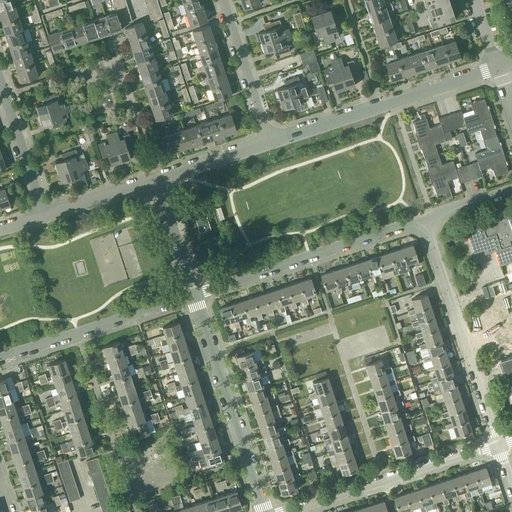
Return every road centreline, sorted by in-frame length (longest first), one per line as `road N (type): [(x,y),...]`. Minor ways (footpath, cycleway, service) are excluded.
road 1 (residential): [(193,296),(425,218)]
road 2 (residential): [(425,218),(498,445)]
road 3 (residential): [(270,139),(496,66)]
road 4 (residential): [(263,511),(193,296)]
road 5 (residential): [(285,511),(498,445)]
road 6 (residential): [(0,360),(193,296)]
road 7 (residential): [(270,139),(223,0)]
road 8 (residential): [(44,215),(0,79)]
road 9 (residential): [(193,296),(157,179)]
